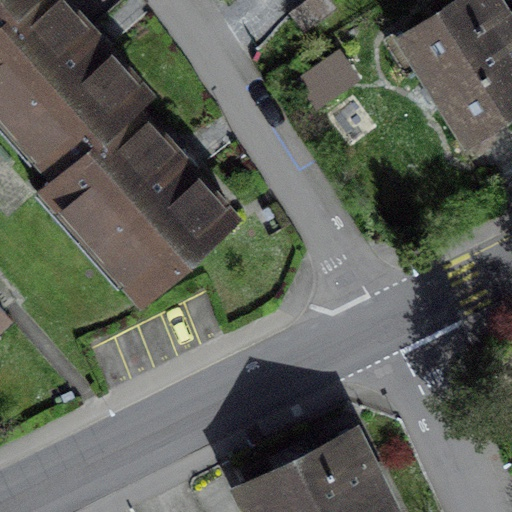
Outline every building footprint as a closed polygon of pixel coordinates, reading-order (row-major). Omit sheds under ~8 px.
[(0,0),(0,22),(24,0),(0,0)] [(148,96),(62,0),(24,0),(0,22),(0,107),(57,173),(136,105),(148,96)] [(504,18),(492,0),(458,0),(402,36),(467,138),(511,109),(511,45),(497,22),(504,18)] [(57,173),(46,183),(145,297),(235,220),(136,105),(57,173)] [(386,511),(391,510),(352,432),(242,487),(254,511),(386,511)]
